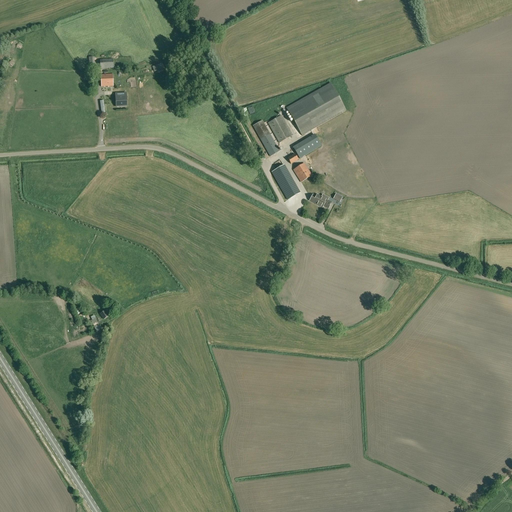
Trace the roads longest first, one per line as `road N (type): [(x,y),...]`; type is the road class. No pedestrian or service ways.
road 1 (unclassified): [(282,209),(148,147),(0,155)]
road 2 (unclassified): [(511,285),(351,243),(282,209)]
road 3 (primary): [(94,511),(0,360)]
road 4 (track): [(173,0),(256,155)]
